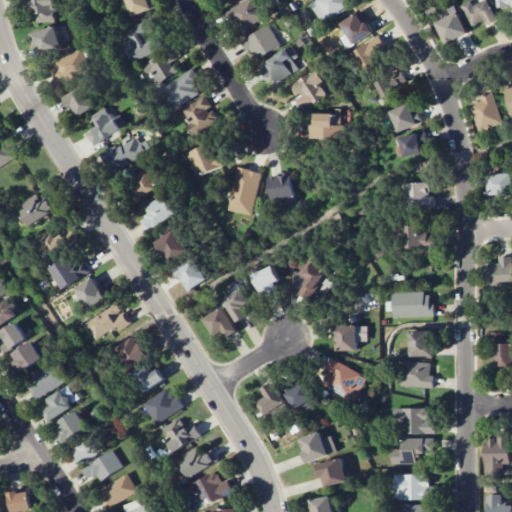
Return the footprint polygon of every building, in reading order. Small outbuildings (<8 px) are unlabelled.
[(22,0),(24,9),(33,8),(34,23),(56,20),(53,0),(22,0)] [(126,0),(133,16),(152,9),(148,0),(126,0)] [(272,15),(263,0),(245,0),(227,10),(238,32),(272,15)] [(354,4),(351,0),(314,0),(309,4),(324,24),(354,4)] [(486,26),(497,19),(486,0),(482,0),(473,5),(470,0),(461,5),(472,26),(483,20),(486,26)] [(371,34),(360,12),(340,22),(352,44),(371,34)] [(436,22),(446,44),(468,33),(458,12),(436,22)] [(242,41),(254,61),(280,45),(268,25),(242,41)] [(61,47),(55,26),(32,32),(38,54),(61,47)] [(360,70),(390,57),(381,37),(351,50),(360,70)] [(277,83),(299,69),(293,60),(298,56),(290,45),(257,67),(264,78),(270,74),(277,83)] [(58,83),(90,71),(81,48),(49,60),(58,83)] [(144,62),(154,84),(178,74),(172,61),(181,57),(176,48),(144,62)] [(159,89),(173,110),(200,92),(194,82),(199,79),(192,68),(159,89)] [(289,86),(304,110),(328,96),(321,85),(324,83),(316,69),(289,86)] [(406,81),(402,70),(376,81),(384,103),(405,94),(401,83),(406,81)] [(92,110),(83,87),(65,94),(74,117),(92,110)] [(503,123),(494,94),(469,101),(478,131),(503,123)] [(192,137),(220,120),(213,108),(213,107),(206,95),(182,109),(191,123),(185,126),(192,137)] [(419,125),(412,103),(391,110),(398,131),(419,125)] [(123,127),(109,104),(91,116),(98,127),(86,134),(94,145),(123,127)] [(310,113),(310,138),(344,139),(344,121),(348,121),(348,109),(337,109),(337,114),(310,113)] [(421,144),(428,143),(426,132),(400,136),(403,157),(423,154),(421,144)] [(101,154),(112,173),(152,149),(146,140),(137,145),(132,135),(101,154)] [(224,165),(214,141),(186,153),(195,177),(224,165)] [(252,215),(261,172),(238,167),(229,210),(252,215)] [(129,185),(138,199),(162,183),(152,169),(129,185)] [(297,200),(293,173),(269,176),(273,204),(297,200)] [(488,197),(511,196),(511,173),(488,174),(488,197)] [(406,183),(407,206),(434,205),(434,196),(430,196),(429,182),(406,183)] [(29,225),(55,211),(48,197),(41,201),(37,194),(22,202),(26,209),(22,211),(29,225)] [(149,214),(140,218),(146,230),(176,216),(165,195),(144,205),(149,214)] [(404,249),(435,248),(435,235),(428,235),(427,225),(403,225),(404,249)] [(63,234),(54,238),(49,230),(38,236),(48,256),(69,244),(63,234)] [(156,241),(167,262),(187,251),(176,230),(156,241)] [(332,264),(313,251),(299,273),(307,279),(298,293),(308,300),(332,264)] [(51,270),(64,289),(91,271),(78,252),(51,270)] [(511,287),(511,256),(499,257),(499,262),(486,262),(487,288),(511,287)] [(196,257),(175,269),(187,292),(209,280),(196,257)] [(272,286),(281,282),(273,266),(253,275),(265,301),(276,295),(272,286)] [(76,287),(87,309),(105,300),(95,278),(76,287)] [(249,316),(244,307),(250,303),(240,286),(222,296),(238,322),(249,316)] [(8,298),(0,303),(0,327),(19,313),(8,298)] [(204,318),(215,336),(222,332),(227,339),(238,331),(223,307),(204,318)] [(94,340),(118,326),(109,312),(99,318),(98,315),(84,324),(94,340)] [(0,331),(5,339),(0,341),(0,345),(5,353),(27,339),(16,321),(0,331)] [(335,350),(358,351),(358,338),(364,338),(364,326),(335,325),(335,350)] [(433,330),(410,331),(410,357),(433,356),(433,330)] [(148,357),(137,336),(115,347),(127,369),(148,357)] [(11,353),(21,371),(42,359),(32,342),(11,353)] [(332,361),(322,387),(357,400),(367,374),(332,361)] [(434,388),(434,375),(431,375),(431,362),(402,361),(401,386),(434,388)] [(24,381),(33,400),(68,381),(59,363),(24,381)] [(159,369),(149,375),(144,367),(132,374),(144,393),(166,379),(159,369)] [(264,414),(285,405),(275,382),(263,388),(267,397),(258,401),(264,414)] [(286,392),(294,410),(305,405),(307,409),(318,404),(307,382),(286,392)] [(46,400),(50,406),(42,411),(49,421),(79,401),(68,385),(46,400)] [(155,424),(182,410),(171,388),(143,402),(155,424)] [(435,432),(435,419),(431,419),(431,407),(394,408),(395,433),(435,432)] [(63,444),(87,427),(76,410),(57,423),(62,430),(56,434),(63,444)] [(202,437),(195,423),(185,429),(180,419),(162,428),(174,451),(202,437)] [(338,451),(332,436),(323,439),(320,431),(298,439),(307,463),(338,451)] [(501,463),(509,463),(510,432),(497,432),(497,438),(485,438),(484,473),(501,473),(501,463)] [(80,465),(104,450),(93,433),(69,448),(80,465)] [(435,438),(403,438),(403,449),(392,449),(392,464),(416,464),(416,452),(435,452),(435,438)] [(184,454),(187,460),(182,463),(190,478),(219,461),(213,449),(202,455),(198,447),(184,454)] [(81,469),(91,486),(123,466),(113,450),(81,469)] [(349,481),(342,457),(318,465),(325,488),(349,481)] [(211,502),(234,493),(228,479),(222,481),(218,472),(185,486),(192,503),(209,496),(211,502)] [(110,506),(138,493),(129,474),(101,487),(110,506)] [(395,475),(395,500),(436,499),(436,486),(430,486),(430,474),(395,475)] [(11,511),(18,511),(33,509),(29,490),(8,494),(11,511)] [(511,511),(511,503),(502,504),(502,495),(487,495),(487,511),(511,511)] [(310,499),(311,511),(333,511),(332,497),(310,499)] [(126,511),(154,511),(151,502),(142,505),(140,499),(124,505),(126,511)]
